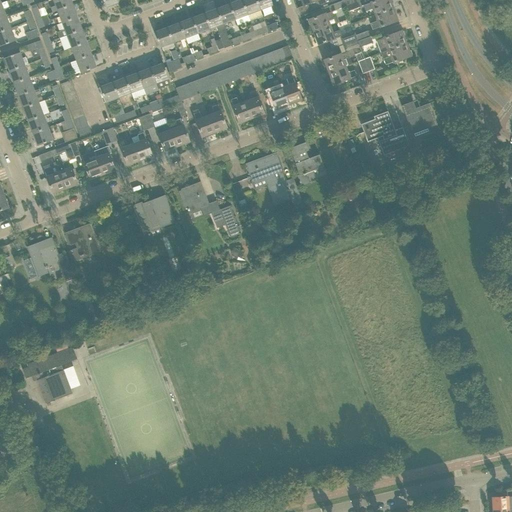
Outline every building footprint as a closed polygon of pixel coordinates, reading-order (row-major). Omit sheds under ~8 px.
[(52,12),(57,11),(72,5),(70,0),(52,0),(55,6),(50,7),(52,12)] [(235,19),(248,14),(242,0),(241,0),(230,5),(235,19)] [(256,0),(242,0),(248,14),(250,21),(263,16),(260,9),(256,0)] [(256,0),(260,9),(273,5),(270,0),(256,0)] [(301,0),(304,6),(308,4),(311,10),(327,4),(325,0),(301,0)] [(374,16),(393,9),(389,0),(376,0),(369,3),(370,3),(363,6),(365,12),(372,9),(374,16)] [(342,1),(328,6),(330,12),(331,11),(334,10),(344,7),(342,1)] [(346,12),(361,7),(359,1),(344,7),(346,12)] [(62,23),(77,17),(72,5),(57,11),(62,23)] [(223,24),(235,19),(230,5),(217,9),(223,24)] [(37,7),(31,9),(35,19),(41,17),(37,7)] [(231,46),(229,40),(223,24),(217,9),(205,14),(211,30),(216,28),(220,39),(215,41),(216,45),(218,51),(231,46)] [(378,28),(397,21),(393,9),(374,16),(376,21),(370,24),(372,30),(378,27),(378,28)] [(27,22),(32,20),(28,10),(23,12),(27,22)] [(319,16),(309,20),(314,33),(330,27),(331,26),(328,19),(334,17),(331,11),(330,12),(326,14),(319,16)] [(198,34),(211,30),(205,14),(192,19),(198,34)] [(0,32),(10,29),(5,16),(0,18),(0,32)] [(39,29),(50,24),(47,16),(41,18),(41,17),(35,19),(39,29)] [(59,38),(82,30),(77,17),(62,23),(64,30),(57,32),(59,38)] [(192,19),(180,23),(185,38),(187,44),(200,39),(198,34),(192,19)] [(28,41),(39,37),(32,20),(27,22),(30,31),(25,33),(28,41)] [(172,42),(185,38),(180,23),(167,28),(172,42)] [(269,32),(278,28),(276,23),(266,26),(269,32)] [(330,27),(314,33),(318,44),(334,39),(334,38),(341,36),(339,30),(332,33),(330,27)] [(160,47),(172,42),(167,28),(155,33),(160,47)] [(0,45),(1,47),(15,41),(10,29),(0,32),(0,45)] [(72,48),(86,42),(82,30),(59,38),(59,39),(67,36),(72,48)] [(368,31),(355,36),(356,39),(357,42),(370,37),(368,31)] [(392,35),(376,41),(379,47),(381,53),(381,52),(381,53),(406,44),(401,31),(392,35)] [(44,44),(50,42),(47,32),(41,34),(44,44)] [(341,38),(343,44),(356,39),(355,36),(354,33),(341,38)] [(231,46),(244,41),(241,35),(229,40),(231,46)] [(370,37),(357,42),(358,45),(359,47),(372,43),(370,37)] [(357,42),(356,39),(343,44),(346,50),(358,45),(357,42)] [(41,59),(46,57),(40,40),(27,45),(29,52),(37,49),(41,59)] [(48,54),(54,51),(50,42),(44,44),(48,54)] [(77,60),(91,55),(86,42),(72,48),(77,60)] [(385,65),(410,56),(406,44),(381,53),(385,65)] [(209,55),(218,51),(216,45),(207,49),(209,55)] [(287,61),(293,59),(288,46),(282,48),(287,61)] [(282,63),(287,61),(282,48),(277,50),(282,63)] [(182,67),(181,65),(175,50),(170,52),(173,60),(166,63),(169,72),(176,69),(182,67)] [(276,65),(282,63),(277,50),(271,52),(276,65)] [(203,57),(203,56),(201,51),(191,54),(193,60),(203,57)] [(25,57),(22,58),(20,52),(5,58),(10,70),(28,64),(25,57)] [(270,67),(276,65),(271,52),(266,54),(270,67)] [(329,73),(346,67),(352,65),(347,52),(340,54),(324,60),(329,73)] [(184,64),(193,60),(191,54),(181,58),(184,64)] [(265,69),(270,67),(266,54),(260,56),(265,69)] [(77,60),(70,63),(74,75),(81,72),(81,73),(86,71),(89,70),(96,67),(91,55),(77,60)] [(259,71),(265,69),(260,56),(254,59),(259,71)] [(44,68),(50,66),(46,57),(41,59),(44,68)] [(54,69),(60,67),(56,57),(50,59),(54,69)] [(368,72),(375,69),(370,57),(364,59),(368,72)] [(254,73),(259,71),(254,59),(249,61),(254,73)] [(362,74),(368,72),(364,59),(358,62),(362,74)] [(243,78),(254,73),(249,61),(238,65),(243,78)] [(25,66),(28,65),(28,64),(10,70),(14,83),(30,77),(25,66)] [(150,69),(156,84),(169,79),(163,64),(150,69)] [(237,80),(243,78),(238,65),(232,67),(237,80)] [(63,76),(60,67),(54,69),(54,70),(57,79),(58,78),(59,82),(64,80),(63,76)] [(231,82),(237,80),(232,67),(226,69),(231,82)] [(354,70),(348,73),(346,67),(329,73),(334,85),(356,76),(354,70)] [(150,69),(138,73),(144,89),(156,84),(150,69)] [(220,86),(231,82),(226,69),(215,73),(220,86)] [(48,82),(57,79),(54,70),(45,73),(48,82)] [(138,73),(125,78),(131,94),(133,99),(139,97),(137,91),(144,89),(138,73)] [(214,89),(220,86),(215,73),(209,76),(214,89)] [(30,77),(14,83),(19,96),(34,90),(38,88),(34,76),(30,78),(30,77)] [(209,91),(214,89),(209,76),(204,78),(209,91)] [(289,104),(301,99),(292,76),(286,79),(288,84),(282,86),(289,104)] [(118,98),(131,94),(125,78),(113,83),(118,98)] [(203,93),(209,91),(204,78),(198,80),(203,93)] [(62,91),(73,86),(71,80),(60,84),(62,91)] [(198,95),(203,93),(198,80),(193,82),(198,95)] [(192,97),(198,95),(193,82),(187,84),(192,97)] [(106,103),(118,98),(113,83),(100,88),(106,103)] [(187,99),(192,97),(187,84),(181,86),(187,99)] [(282,86),(275,89),(273,84),(268,86),(276,109),(289,104),(282,86)] [(57,85),(51,87),(51,88),(54,93),(55,97),(61,94),(57,85)] [(64,96),(75,92),(73,86),(62,91),(64,96)] [(181,101),(187,99),(181,86),(176,88),(181,101)] [(34,90),(19,96),(24,108),(39,102),(43,101),(38,88),(34,90)] [(181,101),(176,88),(175,88),(178,95),(162,101),(165,108),(176,104),(181,102),(181,101)] [(257,96),(257,97),(255,91),(249,93),(251,99),(245,101),(251,118),(264,113),(257,96)] [(66,102),(78,98),(75,92),(64,96),(66,102)] [(61,94),(55,97),(59,106),(64,104),(61,94)] [(245,101),(238,104),(235,96),(230,98),(239,123),(251,118),(245,101)] [(69,108),(80,104),(78,98),(66,102),(69,108)] [(149,104),(149,105),(151,111),(152,113),(165,108),(162,101),(162,99),(157,101),(149,104)] [(29,121),(44,115),(39,102),(24,108),(29,121)] [(180,117),(186,115),(181,102),(176,104),(180,117)] [(420,109),(416,110),(413,102),(402,106),(412,134),(437,125),(429,104),(419,107),(420,109)] [(71,114),(82,109),(80,104),(69,108),(71,114)] [(226,127),(223,118),(218,104),(212,107),(214,112),(208,115),(214,132),(226,127)] [(141,114),(151,111),(149,105),(139,109),(141,114)] [(73,119),(84,115),(82,109),(71,114),(73,119)] [(198,109),(193,110),(194,113),(193,114),(198,127),(202,137),(214,132),(208,115),(201,117),(199,111),(198,109)] [(61,123),(70,119),(67,110),(61,112),(64,121),(60,123),(61,123)] [(127,120),(136,116),(134,110),(124,114),(127,120)] [(402,127),(395,130),(388,111),(373,117),(374,119),(361,124),(367,142),(377,138),(384,155),(409,146),(402,127)] [(117,123),(127,120),(124,114),(114,117),(117,123)] [(149,129),(154,127),(150,114),(144,116),(149,129)] [(33,133),(48,128),(44,115),(29,121),(33,133)] [(75,125),(86,121),(84,115),(73,119),(75,125)] [(143,131),(149,129),(144,116),(138,118),(143,131)] [(64,143),(77,138),(70,119),(61,123),(64,132),(61,133),(64,143)] [(183,124),(182,125),(180,119),(175,121),(177,127),(171,129),(177,146),(189,141),(183,124)] [(77,131),(89,126),(86,121),(75,125),(77,131)] [(80,137),(91,133),(89,126),(77,131),(80,137)] [(171,129),(164,131),(162,126),(156,128),(165,151),(177,146),(171,129)] [(52,133),(51,134),(48,128),(33,133),(38,146),(54,140),(52,133)] [(112,143),(117,141),(112,128),(107,130),(112,143)] [(106,145),(112,143),(107,130),(101,132),(106,145)] [(145,138),(143,133),(137,135),(139,141),(133,143),(140,160),(152,155),(145,138)] [(133,143),(127,146),(124,140),(119,142),(124,155),(127,165),(140,160),(133,143)] [(74,157),(80,155),(75,142),(69,144),(74,157)] [(306,142),(290,148),(293,158),(299,174),(300,175),(300,176),(306,173),(316,170),(317,173),(325,170),(323,164),(319,155),(309,159),(306,151),(309,150),(306,142)] [(69,144),(51,151),(53,157),(57,155),(65,152),(68,161),(70,161),(75,159),(74,157),(69,144)] [(108,145),(94,151),(96,157),(102,174),(115,169),(111,160),(109,154),(111,154),(108,145)] [(429,168),(424,170),(416,145),(409,147),(420,178),(427,176),(426,174),(430,173),(429,168)] [(41,161),(53,157),(51,151),(39,156),(41,161)] [(96,157),(94,152),(81,156),(90,179),(102,174),(96,157)] [(283,171),(280,163),(276,153),(270,156),(271,158),(255,164),(255,161),(246,165),(255,190),(267,186),(274,206),(291,200),(293,206),(303,203),(293,178),(286,181),(282,171),(283,171)] [(65,168),(59,171),(65,188),(77,184),(74,174),(72,170),(71,167),(68,161),(63,163),(65,168)] [(59,171),(52,173),(50,168),(44,170),(53,193),(65,188),(59,171)] [(181,191),(179,192),(182,201),(185,209),(187,208),(188,211),(189,211),(189,213),(209,205),(209,203),(204,191),(201,182),(181,189),(181,191)] [(0,210),(8,208),(3,195),(0,195),(0,210)] [(164,227),(174,223),(164,196),(154,200),(155,203),(150,205),(149,203),(141,205),(141,204),(140,204),(138,205),(137,206),(136,207),(135,208),(135,209),(135,210),(134,212),(135,213),(135,215),(136,216),(137,216),(144,235),(145,237),(147,238),(149,238),(150,236),(151,234),(151,232),(150,229),(163,224),(164,227)] [(244,199),(238,201),(240,208),(246,206),(244,199)] [(229,235),(239,231),(230,206),(219,210),(225,225),(229,235)] [(225,225),(219,210),(212,213),(210,213),(216,229),(225,225)] [(100,252),(93,233),(89,224),(80,227),(81,229),(67,234),(66,233),(65,233),(70,246),(75,244),(76,248),(71,250),(76,261),(100,252)] [(65,253),(58,255),(52,238),(36,244),(37,246),(28,249),(39,277),(48,273),(46,267),(57,263),(65,283),(75,279),(65,253)] [(73,280),(65,283),(69,293),(77,290),(73,280)] [(61,366),(77,359),(72,347),(27,364),(28,367),(22,370),(26,378),(35,375),(46,403),(72,393),(61,366)] [(496,498),(493,498),(494,511),(511,509),(511,496),(507,497),(496,498)]
